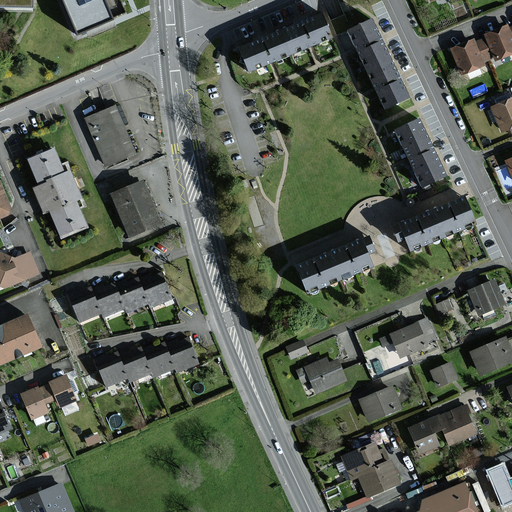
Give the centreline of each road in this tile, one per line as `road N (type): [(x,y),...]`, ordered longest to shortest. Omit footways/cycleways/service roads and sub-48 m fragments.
road 1 (primary): [(172,51),(216,277),(246,369),(311,511)]
road 2 (residential): [(511,244),(395,0)]
road 3 (residential): [(172,51),(130,60),(0,117)]
